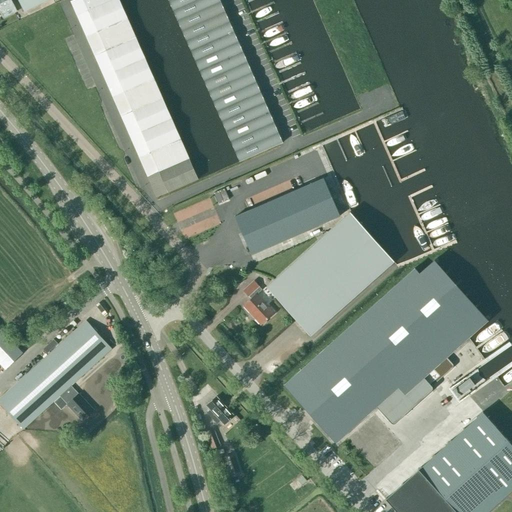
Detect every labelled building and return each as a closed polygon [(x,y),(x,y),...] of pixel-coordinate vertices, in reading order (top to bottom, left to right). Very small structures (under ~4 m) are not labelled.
[(0,0),(0,12),(2,18),(17,11),(11,0),(0,0)] [(18,0),(24,12),(48,0),(18,0)] [(84,0),(72,5),(77,16),(90,10),(112,0),(84,0)] [(119,0),(112,0),(90,10),(77,16),(81,26),(123,8),(119,0)] [(172,10),(195,0),(168,0),(172,10)] [(220,1),(219,0),(195,0),(172,10),(177,20),(220,1)] [(220,1),(177,20),(181,31),(225,11),(220,1)] [(86,36),(127,18),(123,8),(81,26),(86,36)] [(181,31),(186,41),(229,22),(225,11),(181,31)] [(127,18),(86,36),(90,46),(132,28),(127,18)] [(190,51),(233,32),(229,22),(186,41),(190,51)] [(90,46),(95,56),(136,38),(132,28),(90,46)] [(195,61),(238,42),(233,32),(190,51),(195,61)] [(136,38),(95,56),(99,66),(140,48),(136,38)] [(199,71),(242,52),(238,42),(195,61),(199,71)] [(140,48),(99,66),(103,76),(145,58),(140,48)] [(242,52),(199,71),(204,81),(247,62),(242,52)] [(149,68),(145,58),(103,76),(108,86),(149,68)] [(204,81),(208,91),(251,72),(247,62),(204,81)] [(112,96),(154,78),(149,68),(108,86),(112,96)] [(208,91),(212,101),(256,82),(251,72),(208,91)] [(158,88),(154,78),(112,96),(117,107),(158,88)] [(260,92),(256,82),(212,101),(217,111),(260,92)] [(158,88),(117,107),(121,117),(163,98),(158,88)] [(260,92),(217,111),(221,121),(265,102),(260,92)] [(125,127),(167,109),(163,98),(121,117),(125,127)] [(265,102),(221,121),(226,132),(269,112),(265,102)] [(130,137),(171,119),(167,109),(125,127),(130,137)] [(274,123),(269,112),(226,132),(230,142),(274,123)] [(176,129),(171,119),(130,137),(134,147),(176,129)] [(274,123),(230,142),(235,152),(278,133),(274,123)] [(139,157),(180,139),(176,129),(134,147),(139,157)] [(235,152),(239,162),(282,143),(278,133),(235,152)] [(185,149),(180,139),(139,157),(143,167),(185,149)] [(189,159),(185,149),(143,167),(148,177),(189,159)] [(152,187),(194,169),(189,159),(148,177),(152,187)] [(157,197),(198,179),(194,169),(152,187),(157,197)] [(323,178),(235,217),(251,255),(339,216),(340,216),(323,178)] [(218,204),(229,200),(224,189),(213,193),(218,204)] [(328,232),(266,287),(310,336),(393,262),(394,262),(350,212),(328,232)] [(419,274),(414,268),(284,385),(335,443),(398,387),(405,394),(468,338),(488,320),(434,260),(419,274)] [(256,295),(262,290),(254,281),(243,291),(248,297),(248,296),(251,299),(243,306),(261,325),(273,313),(256,295)] [(86,321),(62,343),(0,398),(0,403),(23,429),(59,396),(81,421),(93,410),(71,386),(111,349),(86,321)] [(0,330),(0,367),(3,371),(23,353),(1,329),(0,330)] [(463,372),(474,363),(468,355),(456,364),(463,372)] [(224,425),(234,416),(216,397),(206,406),(210,409),(207,413),(217,424),(221,421),(224,425)] [(511,445),(482,412),(385,499),(396,511),(485,511),(511,489),(511,445)] [(375,415),(347,439),(362,456),(372,448),(368,444),(386,428),(375,415)] [(212,449),(220,446),(214,429),(206,433),(212,449)] [(232,477),(241,474),(235,455),(226,458),(232,477)]
